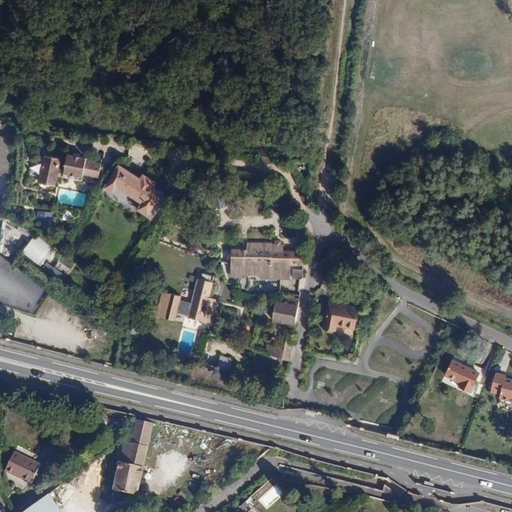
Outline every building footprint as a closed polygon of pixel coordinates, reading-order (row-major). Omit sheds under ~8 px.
[(0,171),(9,173),(15,128),(0,125),(0,171)] [(118,159),(118,158),(100,156),(99,162),(84,160),(84,157),(65,155),(63,171),(57,170),(58,159),(43,157),(39,185),(55,187),(56,175),(82,178),(82,172),(98,174),(98,171),(109,172),(118,159)] [(144,177),(118,159),(109,172),(112,178),(121,185),(145,202),(140,208),(150,215),(166,192),(156,185),(158,183),(157,179),(150,174),(146,175),(144,177)] [(112,178),(107,185),(117,192),(121,185),(112,178)] [(63,219),(70,221),(72,212),(65,211),(63,219)] [(35,235),(24,251),(43,264),(54,248),(35,235)] [(304,265),(304,259),(304,251),(284,251),(284,245),(281,245),(276,245),(273,245),(273,243),(247,243),(247,250),(233,250),(233,274),(242,274),(260,275),(271,275),(290,276),(290,273),(288,273),(288,265),(304,265)] [(209,323),(215,304),(208,303),(209,297),(214,283),(199,278),(188,317),(209,323)] [(292,305),(276,302),(273,321),(296,324),(299,306),(300,299),(293,298),(292,305)] [(358,308),(329,303),(324,327),(336,329),(337,325),(355,328),(358,308)] [(339,327),(338,332),(354,336),(355,331),(339,327)] [(290,360),(293,340),(281,336),(279,348),(268,344),(265,353),(290,360)] [(226,385),(230,372),(190,359),(186,373),(226,385)] [(480,374),(452,361),(445,375),(461,383),(460,387),(471,392),(480,374)] [(505,377),(495,374),(491,391),(501,394),(500,399),(511,402),(511,380),(505,379),(505,377)] [(151,439),(155,424),(138,420),(138,422),(134,434),(151,439)] [(149,446),(151,439),(134,434),(132,442),(149,446)] [(137,496),(149,446),(132,442),(132,443),(127,441),(115,490),(137,496)] [(32,483),(41,465),(15,452),(6,470),(32,483)] [(61,511),(49,495),(25,511),(61,511)] [(250,500),(239,508),(242,511),(245,511),(254,505),(250,500)]
